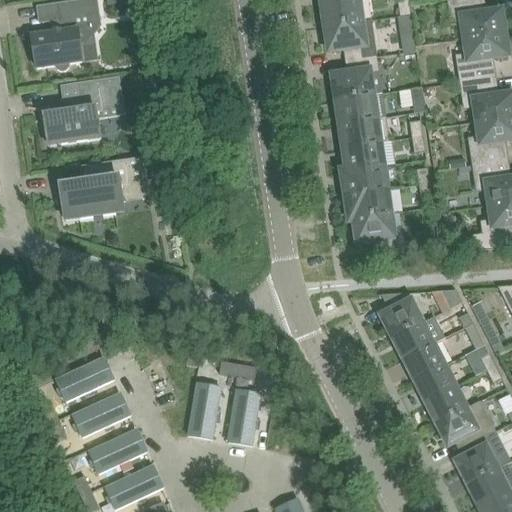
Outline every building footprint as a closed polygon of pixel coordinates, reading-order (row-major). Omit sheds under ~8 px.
[(37,38),(33,39),(35,51),(37,70),(55,68),(56,71),(60,73),(64,74),(68,72),(70,69),(71,65),(83,63),(80,47),(86,46),(95,35),(101,27),(99,17),(97,0),(77,4),(57,6),(59,22),(59,23),(61,34),(54,35),(54,34),(53,35),(37,38)] [(326,29),(362,24),(359,0),(323,6),(326,29)] [(483,16),(480,0),(456,0),(448,1),(452,28),(463,26),(465,41),(505,35),(502,13),(483,16)] [(400,18),(411,17),(409,1),(398,3),(400,18)] [(362,24),(326,29),(328,45),(331,44),(332,53),(350,51),(352,63),(376,59),(374,47),(371,22),(362,24)] [(461,84),(493,80),(490,60),(508,57),(505,35),(465,41),(468,57),(457,58),(461,84)] [(414,38),(401,40),(403,55),(416,53),(414,38)] [(337,103),(382,96),(376,59),(352,63),(353,75),(336,78),(337,87),(335,87),(337,103)] [(149,92),(160,90),(157,71),(145,73),(149,92)] [(55,116),(44,118),(47,139),(49,148),(61,146),(101,140),(99,121),(125,117),(123,108),(123,106),(122,97),(119,80),(98,83),(96,84),(79,86),(81,103),(74,104),(76,113),(68,114),(65,115),(62,120),(56,115),(55,116)] [(511,96),(496,99),(493,80),(461,84),(465,111),(475,109),(478,124),(511,119),(511,96)] [(414,107),(424,106),(422,90),(411,92),(414,107)] [(341,126),(377,121),(385,120),(382,96),(337,103),(341,126)] [(473,166),(505,161),(502,143),(511,141),(511,119),(478,124),(480,140),(469,141),(473,166)] [(377,121),(341,126),(344,150),(380,144),(389,143),(385,120),(377,121)] [(412,140),(423,138),(421,123),(410,124),(412,140)] [(415,155),(425,154),(423,138),(412,140),(415,155)] [(348,174),(384,168),(380,144),(344,150),(347,172),(348,174)] [(154,173),(169,171),(167,156),(152,158),(154,173)] [(66,223),(116,215),(124,214),(123,203),(125,203),(132,193),(148,191),(143,159),(102,165),(105,183),(61,189),(66,223)] [(450,170),(466,168),(464,160),(449,162),(450,170)] [(511,181),(508,182),(505,161),(473,166),(477,194),(488,192),(490,207),(511,203),(511,181)] [(388,192),(384,168),(348,174),(347,172),(342,173),(346,198),(388,192)] [(419,187),(430,186),(428,170),(417,172),(419,187)] [(422,203),(433,201),(430,186),(419,187),(422,203)] [(350,223),(355,223),(355,221),(391,216),(388,192),(346,198),(350,223)] [(474,251),(511,249),(511,203),(490,207),(492,223),(482,224),(484,237),(472,239),(474,251)] [(395,240),(391,216),(355,221),(355,223),(357,236),(359,236),(361,245),(378,243),(380,257),(406,256),(403,239),(395,240)] [(430,241),(426,246),(426,252),(437,251),(437,240),(430,241)] [(511,289),(500,290),(511,313),(511,289)] [(450,310),(454,308),(462,304),(456,292),(445,293),(441,293),(450,310)] [(394,340),(422,325),(411,303),(382,318),(394,340)] [(468,316),(459,320),(465,330),(473,326),(468,316)] [(422,325),(394,340),(405,362),(433,347),(446,340),(435,319),(422,325)] [(473,326),(465,330),(471,343),(479,338),(473,326)] [(416,383),(444,368),(433,347),(405,362),(416,383)] [(199,358),(189,356),(187,367),(198,369),(199,358)] [(487,373),(495,369),(489,357),(481,361),(487,373)] [(222,364),(220,376),(238,379),(239,367),(222,364)] [(58,419),(115,394),(104,367),(47,391),(58,419)] [(239,367),(238,379),(255,382),(257,370),(239,367)] [(427,404),(455,389),(444,368),(416,383),(427,404)] [(493,385),(501,381),(495,369),(487,373),(493,385)] [(222,439),(231,387),(218,385),(219,379),(199,375),(189,434),(222,439)] [(245,436),(268,440),(277,388),(254,384),(245,436)] [(438,426),(466,411),(455,389),(427,404),(438,426)] [(459,452),(496,433),(481,403),(466,411),(438,426),(449,448),(455,445),(459,452)] [(75,454),(128,430),(117,405),(64,429),(75,454)] [(53,408),(42,413),(49,428),(60,423),(53,408)] [(60,423),(49,428),(56,443),(67,438),(60,423)] [(97,489),(147,467),(135,439),(85,461),(97,489)] [(469,486),(498,471),(486,449),(457,464),(469,486)] [(480,507),(509,492),(498,471),(469,486),(480,507)] [(86,481),(75,486),(82,501),(93,496),(86,481)] [(111,511),(139,511),(168,499),(160,482),(109,505),(111,511)] [(482,511),(511,511),(511,498),(509,492),(480,507),(482,511)] [(93,496),(82,501),(87,511),(96,511),(100,511),(93,496)]
